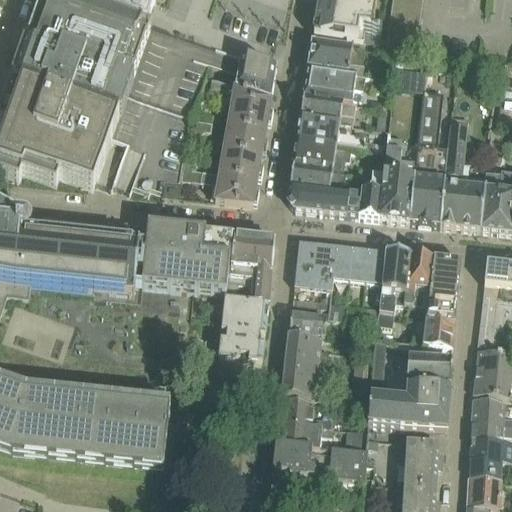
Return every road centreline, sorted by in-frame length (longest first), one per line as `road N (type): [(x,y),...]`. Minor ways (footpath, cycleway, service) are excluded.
road 1 (residential): [(287,234),(258,511)]
road 2 (residential): [(271,232),(0,204)]
road 3 (unknown): [(18,378),(70,389),(121,375),(134,354),(156,220)]
road 4 (residential): [(473,254),(455,511)]
road 5 (residential): [(306,0),(271,232)]
road 6 (residential): [(473,254),(287,234)]
